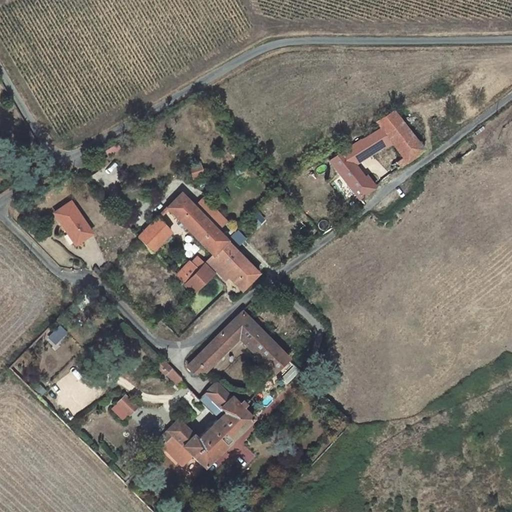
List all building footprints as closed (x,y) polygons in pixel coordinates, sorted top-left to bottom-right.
[(389,163),(398,177),(427,156),(397,116),(382,127),(385,131),(372,139),(381,151),(389,163)] [(348,155),(356,167),(381,151),(372,139),(348,155)] [(333,165),(362,203),(375,193),(356,167),(348,155),(333,165)] [(184,196),(171,208),(220,257),(231,246),(184,196)] [(53,214),(76,245),(91,234),(68,203),(53,214)] [(178,235),(162,218),(140,238),(158,255),(178,235)] [(220,257),(214,263),(232,281),(236,278),(246,288),(243,292),(246,296),(263,278),(231,246),(220,257)] [(202,274),(189,287),(198,297),(221,275),(211,265),(202,274)] [(194,266),(181,278),(189,287),(202,274),(194,266)] [(278,374),(291,361),(246,316),(195,368),(203,376),(206,373),(207,374),(242,340),(278,374)] [(182,389),(188,383),(167,361),(158,369),(169,381),(171,378),(182,389)] [(254,417),(246,407),(244,406),(247,403),(242,397),(238,400),(236,397),(222,383),(205,399),(226,420),(206,440),(184,419),(159,443),(164,447),(165,449),(174,440),(203,467),(254,417)] [(120,405),(133,417),(141,409),(129,397),(120,405)]
